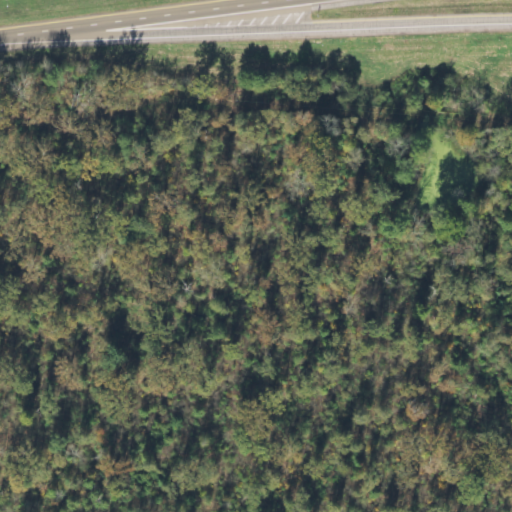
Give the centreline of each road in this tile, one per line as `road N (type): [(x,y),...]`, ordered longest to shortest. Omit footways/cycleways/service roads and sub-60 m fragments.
road 1 (motorway): [(0,38),(511,16)]
road 2 (motorway): [(0,35),(271,0)]
